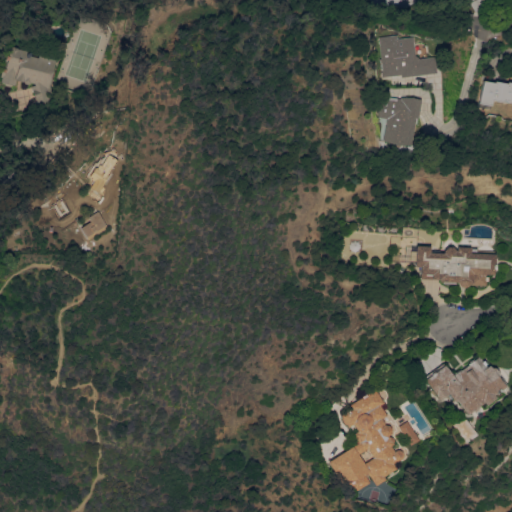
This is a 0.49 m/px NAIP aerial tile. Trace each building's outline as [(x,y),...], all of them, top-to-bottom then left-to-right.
[(379,37),(397,35),(397,39),(413,36),(415,55),(419,58),(434,56),(436,73),(401,77),(401,75),(384,77),(379,37)] [(38,55),(56,60),(50,83),(55,100),(38,106),(32,86),(36,85),(35,84),(30,82),(28,84),(26,84),(25,83),(24,82),(17,80),(15,86),(1,82),(2,76),(1,76),(3,68),(5,68),(11,47),(28,51),(27,55),(37,58),(38,55)] [(511,102),(505,101),(505,102),(493,100),(492,109),(479,106),(483,80),(494,82),(494,81),(507,83),(507,82),(510,80),(511,80),(511,102)] [(383,95),(400,98),(401,97),(421,100),(418,118),(416,118),(411,145),(384,140),(388,118),(379,117),(383,95)] [(416,245),(429,246),(429,252),(442,253),(442,250),(446,247),(451,247),(455,250),(455,251),(455,247),(469,247),(469,248),(475,249),(475,253),(493,254),(492,275),(485,274),(484,286),(469,285),(469,282),(467,285),(466,286),(465,287),(463,287),(462,287),(461,287),(459,286),(456,282),(455,282),(455,284),(443,283),(443,281),(439,281),(439,280),(420,279),(421,266),(414,266),(416,245)] [(443,363),(451,374),(457,370),(458,371),(467,364),(468,362),(475,356),(476,357),(478,355),(486,366),(488,365),(490,368),(493,368),(497,373),(497,377),(504,386),(492,395),(494,398),(485,405),(483,402),(478,406),(478,409),(474,411),(472,411),(466,415),(455,400),(453,401),(448,394),(439,400),(423,378),(443,363)] [(351,484),(345,487),(329,462),(359,442),(354,434),(359,431),(354,423),(349,427),(348,424),(346,424),(345,423),(344,422),(343,419),(343,417),(342,415),(352,408),(351,405),(375,389),(384,402),(380,405),(387,415),(381,419),(385,424),(389,425),(391,429),(390,434),(388,435),(389,436),(390,436),(392,437),(393,439),(393,441),(392,442),(393,444),(391,446),(394,451),(395,450),(397,450),(398,450),(400,450),(401,451),(402,452),(402,453),(402,454),(402,456),(401,458),(400,459),(399,459),(393,464),(396,468),(384,476),(385,479),(376,485),(368,474),(365,475),(370,482),(356,491),(351,484)] [(417,439),(409,444),(397,426),(405,421),(417,439)]
